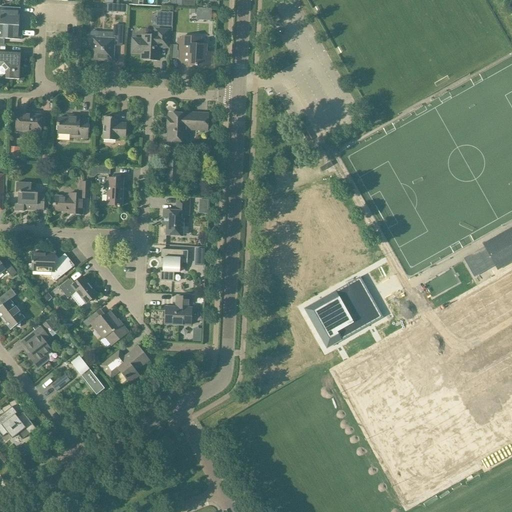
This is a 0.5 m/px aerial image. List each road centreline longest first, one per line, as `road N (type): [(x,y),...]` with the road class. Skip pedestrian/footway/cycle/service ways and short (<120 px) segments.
road 1 (residential): [(178,407),(221,379),(225,364),(238,97)]
road 2 (residential): [(149,93),(38,88),(42,12),(75,14)]
road 3 (residential): [(143,237),(149,93)]
road 4 (residential): [(86,458),(0,350)]
